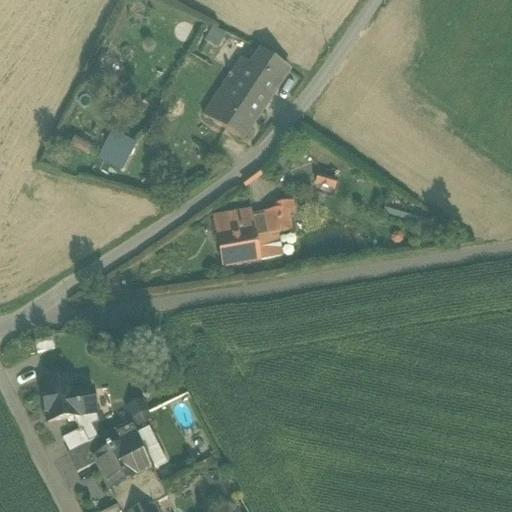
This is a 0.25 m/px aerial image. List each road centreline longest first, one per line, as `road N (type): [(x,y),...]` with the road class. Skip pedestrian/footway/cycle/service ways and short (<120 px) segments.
road 1 (unclassified): [(0,336),(511,250)]
road 2 (unclassified): [(0,329),(265,158),(377,0)]
road 3 (residential): [(0,374),(69,511)]
